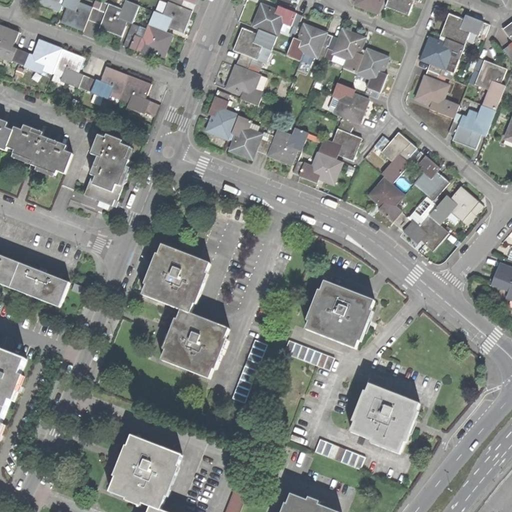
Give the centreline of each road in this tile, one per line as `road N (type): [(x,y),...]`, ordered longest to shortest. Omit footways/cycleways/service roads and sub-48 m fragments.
road 1 (residential): [(167,155),(319,210),(372,239),(440,295)]
road 2 (residential): [(18,511),(125,257)]
road 3 (residential): [(511,204),(403,115),(395,98),(416,40)]
road 4 (residential): [(193,85),(15,18)]
road 5 (primary): [(511,397),(418,511)]
road 6 (residential): [(0,208),(125,257)]
